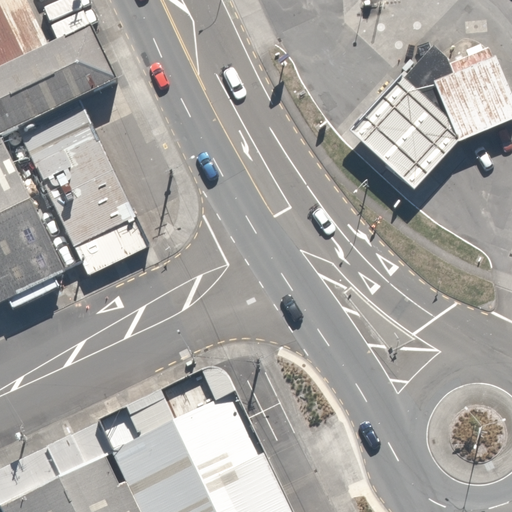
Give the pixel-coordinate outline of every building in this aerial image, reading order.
[(0,0),(0,65),(42,44),(22,0),(0,0)] [(446,111),(454,137),(511,115),(511,80),(500,46),(431,70),(446,111)] [(0,142),(79,106),(55,53),(0,78),(0,142)] [(424,162),(353,99),(307,151),(379,214),(424,162)] [(46,127),(0,147),(0,185),(51,297),(112,270),(46,127)] [(0,311),(31,297),(0,229),(0,311)] [(276,511),(227,410),(107,469),(127,511),(276,511)] [(127,511),(107,469),(94,443),(0,488),(0,511),(127,511)]
